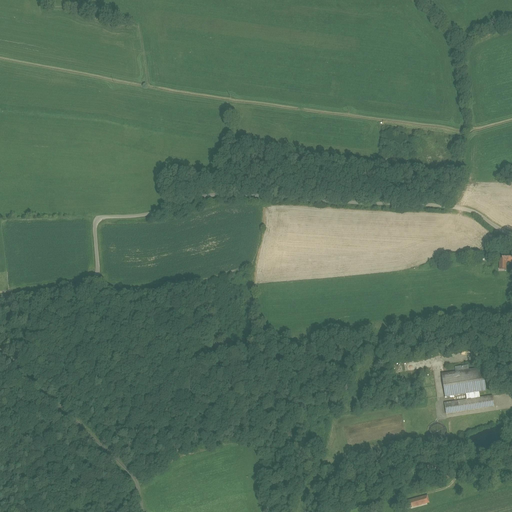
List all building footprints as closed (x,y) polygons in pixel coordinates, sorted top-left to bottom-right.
[(501,262),(498,262),(498,265),(498,272),(505,272),(506,265),(511,265),(511,258),(501,258),(501,262)] [(441,377),(444,400),(464,397),(478,395),(485,394),(482,371),(441,377)] [(393,377),(387,378),(389,390),(400,388),(400,386),(398,376),(393,377)] [(465,402),(443,405),(445,416),(493,409),(492,398),(479,400),(465,402)] [(406,511),(429,505),(426,497),(404,503),(406,511)]
